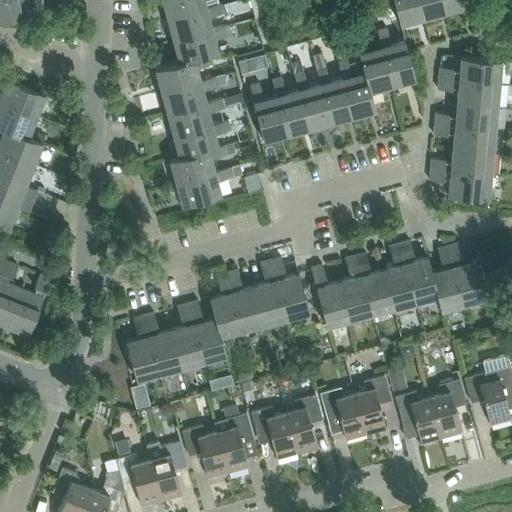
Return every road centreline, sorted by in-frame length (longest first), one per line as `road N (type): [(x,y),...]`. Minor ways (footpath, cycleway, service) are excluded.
road 1 (residential): [(84,276),(109,278),(296,228),(289,202),(395,173)]
road 2 (residential): [(84,276),(96,65)]
road 3 (residential): [(280,511),(371,487),(395,496),(431,486)]
road 4 (residential): [(13,511),(61,391)]
